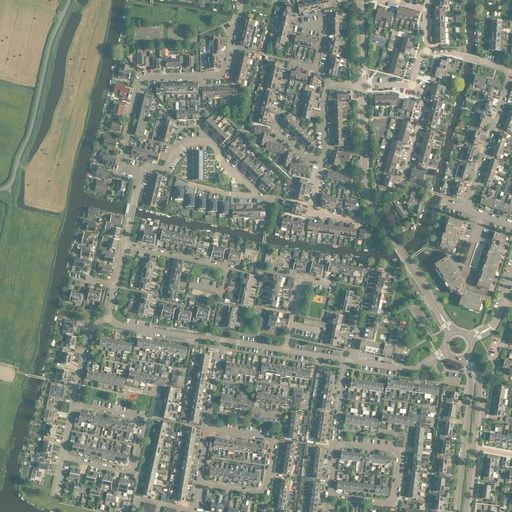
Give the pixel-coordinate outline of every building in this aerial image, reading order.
[(320,0),(313,0),(314,2),(316,12),(317,12),(317,11),(321,10),(320,6),(322,6),(320,0)] [(282,11),(284,12),(292,14),(294,4),(286,2),(284,9),(282,8),(282,11)] [(404,9),(405,8),(402,7),(402,9),(399,8),(396,18),(401,19),(404,9)] [(409,11),(410,9),(408,8),(407,10),(404,9),(401,19),(406,21),(409,11)] [(380,22),(383,11),(378,10),(378,11),(376,17),(375,20),(380,22)] [(406,21),(412,22),(414,12),(415,12),(415,10),(413,10),(412,12),(409,11),(406,21)] [(420,12),(418,11),(418,13),(415,12),(414,12),(412,22),(417,24),(420,12)] [(284,12),(282,17),(295,20),(295,18),(291,17),(292,14),(284,12)] [(388,13),(386,23),(391,24),(394,14),(388,13)] [(246,22),(245,24),(254,27),(255,21),(243,18),(242,21),(246,22)] [(289,27),(289,24),(281,22),(280,28),(292,31),(293,28),(289,27)] [(241,26),(240,29),(256,33),(257,27),(254,27),(245,24),(244,27),(241,26)] [(240,32),(243,33),(243,35),(254,38),(256,33),(240,29),(240,32)] [(340,30),(327,30),(327,33),(331,33),(331,36),(334,36),(334,39),(340,41),(341,38),(341,35),(340,35),(340,30)] [(286,38),(287,35),(278,33),(277,38),(289,41),(290,39),(286,38)] [(238,37),(238,39),(253,43),(254,38),(243,35),(242,37),(238,37)] [(209,41),(210,41),(210,46),(212,46),(223,46),(223,43),(222,43),(222,41),(218,41),(218,38),(209,38),(209,41)] [(289,43),(289,41),(277,38),(276,44),(275,48),(280,49),(281,45),(284,46),(285,42),(289,43)] [(402,43),(412,46),(413,41),(403,38),(402,43)] [(251,50),(253,43),(238,39),(237,42),(241,43),(240,46),(248,48),(248,49),(251,50)] [(430,39),(430,41),(435,41),(435,45),(441,45),(441,48),(447,47),(447,44),(446,44),(445,39),(430,39)] [(330,46),(329,49),(338,51),(339,46),(325,43),(324,45),(330,46)] [(223,49),(223,46),(212,46),(212,52),(209,52),(209,55),(214,55),(217,55),(218,55),(218,52),(222,52),(222,49),(223,49)] [(242,55),(240,54),(238,54),(238,56),(250,60),(252,60),(254,53),(247,52),(247,53),(243,52),(242,55)] [(196,62),(196,54),(193,54),(193,57),(186,57),(186,67),(193,67),(193,62),(196,62)] [(138,55),(137,55),(137,60),(137,65),(143,65),(143,67),(145,67),(149,67),(149,59),(149,58),(145,58),(145,55),(138,55)] [(217,58),(217,55),(214,55),(209,55),(205,55),(205,63),(208,63),(219,63),(219,60),(217,60),(217,58)] [(331,61),(331,64),(339,66),(340,61),(341,58),(336,57),(330,55),(330,58),(328,58),(327,60),(331,61)] [(163,63),(163,56),(160,56),(160,59),(153,59),(153,70),(160,70),(160,63),(163,63)] [(183,64),(183,56),(179,56),(179,60),(175,60),(175,59),(171,59),(171,60),(167,60),(167,68),(180,67),(180,64),(183,64)] [(237,59),(240,60),(241,60),(240,63),(249,65),(250,60),(238,56),(237,59)] [(438,59),(436,68),(445,71),(447,72),(449,63),(452,63),(452,64),(454,65),(455,61),(444,58),(444,61),(438,59)] [(219,66),(219,63),(208,63),(208,69),(205,69),(205,72),(214,72),(214,69),(218,69),(217,66),(219,66)] [(118,77),(128,79),(130,71),(127,70),(128,66),(122,65),(121,69),(120,68),(118,77)] [(246,75),(248,70),(235,67),(234,70),(238,71),(237,73),(246,75)] [(279,72),(280,69),(275,68),(272,67),(271,67),(270,72),(283,75),(283,73),(279,72)] [(389,73),(399,76),(400,71),(390,68),(389,73)] [(442,83),(445,71),(436,68),(434,68),(431,77),(439,79),(438,82),(442,83)] [(295,82),(298,69),(296,69),(295,72),(292,72),(290,80),(295,82)] [(325,69),(325,71),(329,72),(328,75),(339,78),(340,72),(338,72),(325,69)] [(302,74),(300,83),(306,84),(309,72),(306,71),(305,75),(302,74)] [(307,81),(306,84),(304,91),(306,91),(307,92),(309,85),(315,87),(317,78),(311,76),(309,82),(307,81)] [(477,88),(483,90),(487,79),(476,76),(473,85),(477,86),(477,88)] [(235,84),(240,85),(244,86),(245,81),(233,77),(232,80),(235,81),(235,84)] [(277,80),(269,78),(268,83),(280,86),(281,84),(277,83),(277,80)] [(488,79),(487,85),(490,86),(488,93),(484,92),(483,94),(487,95),(490,96),(494,81),(488,79)] [(432,87),(428,86),(427,88),(442,92),(444,92),(446,88),(445,87),(445,84),(442,83),(438,82),(434,81),(432,87)] [(494,87),(498,88),(497,90),(501,91),(502,85),(499,84),(500,82),(494,81),(490,96),(494,98),(495,95),(492,94),(494,87)] [(126,103),(127,99),(128,99),(130,91),(124,89),(125,85),(116,83),(114,92),(120,94),(119,97),(122,98),(121,101),(126,103)] [(160,85),(156,85),(156,95),(161,95),(161,92),(166,92),(166,84),(160,84),(160,85)] [(440,97),(442,92),(427,88),(427,90),(431,92),(430,95),(440,97)] [(274,93),(274,90),(267,89),(267,91),(264,91),(262,96),(264,97),(277,100),(277,97),(273,96),(274,93)] [(322,95),(307,92),(306,91),(304,97),(306,97),(315,99),(316,96),(321,98),(322,95)] [(335,103),(342,103),(346,103),(345,99),(347,99),(347,93),(337,93),(337,99),(335,99),(335,103)] [(142,102),(151,104),(153,96),(142,94),(141,96),(143,97),(142,102)] [(425,97),(424,99),(428,100),(439,103),(442,103),(443,98),(440,97),(430,95),(429,98),(425,97)] [(483,100),(482,103),(492,106),(494,100),(491,100),(492,97),(488,96),(486,101),(483,100)] [(314,102),(315,99),(306,97),(305,102),(319,106),(320,104),(314,102)] [(408,100),(405,99),(404,101),(401,100),(398,112),(401,113),(402,110),(407,111),(410,101),(411,99),(408,98),(408,100)] [(410,101),(407,111),(412,112),(416,100),(414,100),(413,102),(410,101)] [(442,103),(439,103),(428,100),(427,102),(432,103),(431,106),(441,109),(443,103),(442,103)] [(123,110),(125,111),(126,107),(124,107),(124,104),(114,101),(113,105),(115,106),(113,115),(122,117),(123,110)] [(151,104),(142,102),(140,108),(150,111),(151,104)] [(179,112),(177,112),(177,110),(173,110),(173,115),(173,116),(177,116),(177,120),(182,120),(182,112),(182,109),(182,105),(182,102),(179,103),(179,112)] [(263,102),(262,107),(274,110),(275,108),(271,107),(271,104),(263,102)] [(481,109),(480,108),(475,107),(475,109),(485,113),(486,111),(490,112),(492,106),(482,103),(481,105),(482,105),(481,109)] [(430,109),(426,108),(425,110),(440,114),(442,115),(444,110),(441,109),(431,106),(430,109)] [(139,115),(148,117),(150,111),(140,108),(139,115)] [(304,108),(302,113),(315,116),(315,114),(312,113),(312,110),(304,108)] [(474,112),(477,113),(475,119),(476,119),(485,123),(487,117),(484,116),(485,113),(475,109),(474,112)] [(438,119),(440,114),(425,110),(425,112),(429,113),(428,117),(438,119)] [(260,112),(259,118),(272,121),(272,118),(268,117),(269,115),(260,112)] [(291,119),(294,117),(290,113),(285,118),(289,122),(291,119)] [(137,121),(147,123),(148,117),(139,115),(137,121)] [(170,117),(165,116),(164,120),(166,121),(165,123),(156,121),(155,124),(158,124),(164,126),(172,128),(174,122),(170,121),(171,118),(170,117)] [(437,125),(438,119),(428,117),(427,120),(423,118),(422,121),(437,125)] [(111,129),(120,131),(122,124),(115,123),(116,120),(108,118),(107,121),(113,122),(111,129)] [(205,131),(213,122),(209,118),(204,124),(206,126),(203,129),(205,131)] [(285,126),(289,122),(285,118),(282,121),(281,120),(280,122),(284,127),(285,126)] [(291,119),(289,122),(285,126),(287,128),(285,131),(286,132),(295,123),(291,119)] [(470,124),(469,127),(479,130),(480,127),(483,128),(485,123),(476,119),(474,125),(470,124)] [(137,121),(135,127),(145,130),(147,123),(137,121)] [(401,126),(411,129),(413,124),(403,121),(401,126)] [(422,121),(422,123),(426,124),(425,127),(427,128),(433,129),(435,130),(437,125),(422,121)] [(213,122),(205,131),(207,133),(209,130),(211,132),(217,126),(213,122)] [(293,133),(299,127),(295,123),(286,132),(288,134),(291,131),(293,133)] [(213,138),(221,130),(217,126),(211,132),(214,134),(211,137),(213,138)] [(143,138),(145,130),(135,127),(134,132),(132,132),(132,135),(143,138)] [(299,127),(293,133),(295,135),(292,138),(294,140),(303,130),(299,127)] [(468,129),(472,131),(470,136),(479,140),(481,134),(478,133),(479,130),(469,127),(468,129)] [(425,134),(421,132),(420,134),(435,138),(437,130),(435,130),(433,129),(427,128),(426,130),(425,134)] [(219,139),(225,133),(221,130),(213,138),(214,140),(217,137),(219,139)] [(301,141),(307,134),(303,130),(294,140),(296,141),(298,138),(301,141)] [(410,134),(400,131),(398,137),(409,139),(410,134)] [(225,133),(219,139),(221,141),(219,144),(221,146),(229,137),(225,133)] [(511,141),(511,139),(507,138),(508,135),(501,133),(499,138),(511,143),(511,142),(511,141)] [(115,148),(116,148),(117,142),(111,140),(112,136),(104,134),(103,138),(105,139),(104,145),(107,146),(107,149),(114,151),(115,148)] [(302,147),(311,138),(307,134),(301,141),(303,143),(300,146),(302,147)] [(433,144),(435,138),(420,134),(420,136),(424,138),(423,141),(433,144)] [(464,144),(467,145),(473,147),(474,144),(477,145),(479,140),(470,136),(468,142),(465,141),(464,144)] [(398,137),(397,142),(403,143),(407,145),(409,139),(398,137)] [(313,144),(314,142),(315,142),(311,138),(302,147),(303,149),(306,146),(308,148),(312,144),(313,144)] [(511,145),(511,144),(511,143),(499,138),(497,144),(504,146),(505,143),(511,145)] [(397,142),(392,140),(391,146),(401,149),(403,143),(397,142)] [(314,142),(313,144),(312,144),(308,148),(307,149),(311,152),(316,147),(314,145),(315,144),(314,142)] [(502,152),(504,146),(497,144),(495,150),(502,152)] [(226,156),(228,158),(237,149),(232,145),(226,151),(229,153),(226,156)] [(430,154),(432,149),(417,145),(417,147),(421,148),(420,151),(430,154)] [(467,145),(466,148),(465,147),(463,153),(473,157),(475,151),(472,150),(473,147),(467,145)] [(240,153),(240,152),(237,149),(228,158),(230,160),(232,157),(234,159),(240,153)] [(508,154),(505,153),(502,152),(495,150),(493,156),(500,158),(501,155),(507,157),(508,154)] [(103,160),(102,164),(107,165),(107,164),(111,165),(113,158),(106,157),(107,153),(101,152),(99,159),(103,160)] [(244,157),(240,153),(234,159),(236,161),(234,164),(236,166),(244,157)] [(462,159),(461,162),(467,164),(468,161),(471,163),(473,157),(463,153),(461,159),(462,159)] [(427,164),(429,159),(414,155),(414,157),(418,159),(417,162),(427,164)] [(242,171),(250,163),(246,159),(241,165),(243,167),(240,170),(242,171)] [(489,166),(496,168),(499,169),(502,170),(503,167),(497,165),(498,162),(491,160),(489,166)] [(387,161),(385,167),(396,169),(397,164),(387,161)] [(426,170),(427,164),(417,162),(416,165),(412,164),(411,166),(420,168),(426,170)] [(457,170),(461,171),(468,174),(470,168),(466,167),(467,164),(461,162),(460,165),(459,164),(457,170)] [(250,163),(242,171),(244,173),(246,170),(249,172),(254,167),(250,163)] [(96,176),(108,179),(110,172),(103,170),(104,167),(97,166),(97,168),(98,169),(96,176)] [(487,171),(494,174),(496,168),(489,166),(487,171)] [(258,170),(254,167),(249,172),(251,174),(248,177),(250,179),(258,170)] [(384,172),(390,174),(394,175),(396,169),(385,167),(384,172)] [(428,170),(426,170),(420,168),(419,171),(413,169),(410,181),(416,183),(417,180),(422,181),(424,173),(427,173),(428,170)] [(258,170),(250,179),(251,181),(254,178),(257,180),(262,174),(258,170)] [(456,176),(455,179),(461,181),(464,182),(465,179),(466,179),(468,174),(461,171),(459,177),(456,176)] [(494,174),(487,171),(485,177),(492,180),(492,179),(494,174)] [(154,174),(153,180),(161,182),(162,176),(160,176),(161,173),(156,172),(155,175),(154,174)] [(386,176),(384,181),(394,183),(395,180),(399,182),(400,179),(389,176),(390,174),(384,172),(383,175),(386,176)] [(258,187),(260,189),(269,180),(265,176),(259,182),(261,184),(258,187)] [(490,185),(492,182),(498,184),(498,182),(495,180),(492,179),(492,180),(485,177),(483,183),(490,185)] [(454,182),(452,188),(462,191),(464,185),(463,185),(464,182),(461,181),(455,179),(454,182)] [(96,180),(96,183),(97,184),(95,191),(105,194),(107,186),(102,185),(103,181),(96,180)] [(116,190),(118,191),(117,195),(125,197),(128,187),(125,186),(126,182),(118,180),(116,190)] [(267,190),(268,189),(270,191),(275,186),(269,180),(260,189),(262,190),(264,188),(267,190)] [(394,183),(384,181),(383,186),(380,185),(380,188),(386,190),(386,187),(397,190),(398,188),(393,187),(394,183)] [(298,184),(297,189),(309,192),(310,190),(306,189),(307,185),(301,184),(298,184)] [(183,199),(183,187),(180,187),(180,188),(177,188),(177,189),(174,189),(174,199),(183,199)] [(452,188),(449,196),(456,198),(457,196),(460,196),(462,191),(452,188)] [(414,198),(417,199),(419,193),(408,190),(406,196),(403,195),(401,203),(404,204),(405,201),(413,204),(414,198)] [(499,199),(495,198),(494,201),(492,208),(498,210),(500,203),(501,200),(502,196),(503,193),(501,192),(499,199)] [(304,196),(295,194),(294,200),(306,203),(307,200),(303,199),(304,196)] [(194,207),(194,195),(191,195),(191,196),(188,196),(188,197),(185,197),(185,207),(194,207)] [(206,209),(206,197),(202,197),(202,198),(199,198),(199,199),(196,199),(196,209),(206,209)] [(488,199),(483,197),(480,204),(486,206),(488,199)] [(349,214),(351,201),(346,200),(346,198),(343,198),(342,200),(343,200),(342,208),(345,208),(344,209),(348,209),(347,213),(349,214)] [(488,199),(486,206),(492,208),(494,201),(488,199)] [(217,212),(217,200),(213,200),(213,201),(211,201),(211,202),(207,202),(207,212),(217,212)] [(351,201),(349,214),(352,214),(352,210),(356,210),(357,210),(359,208),(359,207),(358,204),(356,204),(357,202),(351,201)] [(228,214),(228,202),(225,202),(225,204),(222,204),(222,205),(219,205),(219,214),(228,214)] [(302,205),(293,202),(292,208),(304,211),(305,209),(301,208),(302,205)] [(506,205),(500,203),(498,210),(503,212),(506,205)] [(506,205),(503,212),(509,213),(511,204),(511,203),(510,203),(509,206),(506,205)] [(268,221),(269,214),(268,214),(268,213),(265,213),(265,209),(262,209),(262,205),(260,205),(260,221),(264,221),(268,221)] [(100,210),(89,207),(88,214),(88,217),(96,219),(97,216),(98,216),(100,210)] [(411,217),(406,210),(404,212),(400,207),(390,213),(394,219),(396,217),(399,222),(406,217),(408,219),(411,217)] [(106,221),(106,224),(113,226),(113,223),(121,225),(123,218),(111,215),(110,222),(106,221)] [(281,227),(287,229),(290,216),(287,216),(286,220),(283,219),(281,227)] [(297,222),(294,221),(292,230),(297,231),(300,219),(298,218),(297,222)] [(461,228),(462,229),(463,226),(462,225),(463,222),(455,220),(448,218),(447,221),(446,220),(445,223),(447,224),(444,231),(445,231),(444,234),(443,233),(440,241),(441,241),(440,244),(439,244),(438,247),(439,247),(439,248),(453,253),(455,245),(454,245),(457,238),(459,239),(460,236),(459,235),(461,228)] [(86,230),(95,232),(96,225),(95,225),(96,222),(83,219),(82,223),(88,225),(86,230)] [(302,219),(300,219),(297,231),(303,232),(303,231),(307,232),(308,225),(305,224),(301,223),(302,219)] [(120,229),(112,227),(113,226),(106,224),(105,229),(112,230),(110,236),(118,237),(120,229)] [(360,231),(357,230),(356,239),(356,240),(364,241),(364,240),(366,227),(364,227),(363,231),(360,230),(360,231)] [(364,240),(370,240),(371,236),(374,236),(374,233),(371,233),(371,232),(368,231),(368,227),(366,227),(364,240)] [(143,238),(142,242),(148,243),(151,232),(140,229),(138,238),(139,238),(139,237),(143,238)] [(159,234),(158,239),(166,241),(168,232),(169,231),(165,230),(163,229),(162,234),(159,234)] [(148,243),(154,244),(155,239),(158,239),(159,234),(151,232),(148,243)] [(84,233),(82,242),(93,245),(95,238),(90,237),(91,234),(84,233)] [(447,256),(433,265),(450,293),(453,291),(461,297),(458,306),(479,313),(483,301),(486,302),(490,290),(491,290),(492,287),(491,287),(492,284),(495,276),(496,276),(496,273),(497,270),(500,262),(501,259),(502,256),(504,248),(502,247),(503,245),(504,245),(505,244),(506,245),(507,242),(506,241),(507,237),(501,235),(494,233),(491,240),(490,240),(489,243),(491,244),(488,250),(485,258),(486,258),(483,265),(483,264),(481,270),(475,268),(472,267),(469,266),(465,265),(460,277),(447,256)] [(198,242),(195,242),(196,237),(194,236),(193,238),(190,237),(188,246),(197,248),(198,244),(198,242)] [(109,248),(115,250),(118,240),(103,237),(102,241),(109,242),(109,245),(110,245),(109,248)] [(203,257),(208,258),(210,251),(211,246),(208,246),(208,244),(204,243),(203,245),(198,244),(197,248),(196,253),(203,255),(203,257)] [(77,250),(82,253),(81,256),(89,257),(91,251),(89,250),(90,247),(78,245),(77,249),(77,250)] [(216,246),(214,246),(211,245),(211,246),(210,251),(212,251),(211,257),(217,258),(219,249),(216,248),(216,246)] [(282,247),(280,256),(293,258),(294,249),(282,247)] [(223,259),(224,254),(227,255),(228,249),(223,248),(222,249),(219,249),(217,258),(223,259)] [(228,260),(234,262),(236,253),(233,252),(233,250),(228,249),(227,255),(229,255),(228,260)] [(256,263),(259,252),(245,249),(245,252),(244,258),(251,260),(251,262),(256,263)] [(114,256),(114,253),(102,250),(101,255),(105,256),(104,261),(113,263),(114,256)] [(240,263),(240,262),(240,260),(243,260),(244,258),(245,252),(239,251),(239,253),(236,253),(234,262),(240,263)] [(280,256),(277,256),(265,253),(263,263),(272,265),(272,267),(277,268),(278,266),(279,262),(278,262),(280,256)] [(290,271),(292,264),(293,259),(280,256),(278,262),(279,262),(278,266),(285,267),(284,269),(290,271)] [(293,256),(293,259),(292,264),(294,264),(293,269),(299,271),(302,258),(293,256)] [(84,268),(85,263),(89,264),(90,261),(76,257),(74,266),(81,267),(80,270),(83,271),(84,268)] [(155,260),(143,257),(142,262),(145,263),(159,266),(159,264),(155,263),(155,260)] [(310,260),(302,258),(299,271),(305,272),(306,267),(308,267),(310,262),(310,260)] [(325,271),(328,272),(334,273),(335,264),(336,262),(330,261),(329,266),(327,265),(325,271)] [(315,263),(310,262),(308,267),(311,268),(310,273),(316,274),(318,265),(315,265),(315,263)] [(103,269),(101,274),(110,276),(111,269),(111,266),(99,263),(98,268),(103,269)] [(169,263),(168,265),(173,266),(173,269),(182,271),(183,266),(169,263)] [(316,274),(322,276),(323,270),(325,271),(327,265),(321,264),(321,266),(318,265),(316,274)] [(144,268),(143,273),(157,276),(157,274),(152,273),(153,270),(144,268)] [(365,277),(366,269),(361,268),(361,269),(358,269),(356,278),(362,279),(362,276),(365,277)] [(371,276),(385,279),(386,274),(383,273),(383,270),(378,269),(378,272),(377,272),(375,271),(374,274),(371,274),(371,276)] [(253,279),(253,276),(241,273),(240,278),(243,279),(257,282),(257,280),(253,279)] [(369,275),(368,277),(371,278),(375,279),(375,282),(384,284),(385,279),(371,276),(369,275)] [(156,289),(154,288),(154,286),(141,283),(139,288),(149,290),(148,291),(155,293),(156,289)] [(251,286),(242,284),(241,289),(255,292),(255,290),(251,289),(251,286)] [(368,285),(367,287),(368,287),(373,289),(372,291),(382,294),(383,289),(369,285),(369,286),(368,285)] [(75,303),(81,304),(82,301),(84,302),(87,288),(84,288),(83,293),(81,293),(80,295),(77,294),(75,303)] [(93,290),(88,288),(87,288),(84,302),(87,302),(88,300),(93,301),(95,292),(92,291),(93,290)] [(269,292),(269,295),(278,297),(279,292),(265,289),(265,291),(269,292)] [(70,302),(75,303),(77,294),(74,293),(74,291),(69,290),(67,300),(70,301),(70,302)] [(102,302),(104,292),(99,291),(98,293),(95,292),(93,301),(99,302),(99,301),(102,302)] [(175,301),(176,296),(162,293),(162,294),(162,295),(167,296),(166,299),(175,301)] [(142,294),(141,299),(155,302),(155,300),(151,299),(151,296),(142,294)] [(239,294),(238,299),(252,302),(253,300),(248,299),(249,296),(239,294)] [(371,298),(370,301),(370,302),(380,304),(381,299),(367,295),(366,297),(371,298)] [(276,307),(277,302),(263,299),(262,301),(267,302),(267,305),(276,307)] [(140,304),(139,309),(153,312),(153,310),(149,309),(149,306),(140,304)] [(166,308),(166,306),(159,304),(157,313),(161,314),(161,316),(167,317),(169,308),(166,308)] [(362,305),(361,307),(364,307),(367,308),(366,311),(368,312),(373,313),(377,314),(378,311),(378,308),(364,305),(362,305)] [(192,314),(194,314),(196,306),(193,306),(192,311),(189,311),(189,313),(186,312),(184,321),(190,322),(192,314)] [(201,307),(197,306),(196,306),(194,314),(197,315),(196,318),(202,319),(204,310),(201,309),(201,307)] [(174,313),(177,314),(178,308),(172,307),(172,309),(169,308),(167,317),(173,318),(174,313)] [(241,310),(240,309),(229,307),(228,312),(237,314),(239,315),(242,315),(243,313),(240,313),(241,310)] [(178,320),(184,321),(186,312),(183,311),(183,309),(178,308),(177,314),(179,314),(178,320)] [(215,310),(213,310),(208,309),(207,311),(204,310),(202,319),(208,320),(208,318),(212,319),(213,313),(214,313),(215,310)] [(264,315),(264,317),(265,317),(267,318),(267,319),(268,319),(268,321),(277,323),(279,323),(280,318),(269,316),(267,316),(264,315)] [(238,322),(236,322),(236,319),(227,317),(226,322),(240,325),(241,323),(237,323),(238,322)] [(366,319),(366,322),(382,325),(383,320),(369,317),(369,320),(366,319)] [(63,329),(63,332),(66,333),(72,334),(73,331),(74,327),(76,327),(77,322),(71,320),(66,319),(65,322),(63,329)] [(223,327),(236,330),(236,327),(240,327),(240,325),(226,322),(224,322),(223,327)] [(366,322),(365,324),(370,325),(370,328),(371,328),(378,330),(379,330),(379,326),(382,326),(382,325),(366,322)] [(275,333),(276,328),(262,325),(262,327),(266,328),(266,331),(275,333)] [(67,339),(67,341),(66,342),(76,344),(77,338),(74,337),(74,334),(72,334),(66,333),(65,338),(67,339)] [(142,356),(145,356),(146,349),(149,349),(151,341),(151,340),(150,340),(148,339),(147,340),(147,341),(144,340),(143,348),(143,352),(142,352),(142,356)] [(118,350),(124,351),(125,343),(126,341),(120,340),(119,342),(118,350)] [(64,344),(63,350),(69,351),(69,348),(74,349),(76,344),(66,342),(66,345),(64,344)] [(385,356),(393,358),(395,347),(390,346),(385,345),(383,355),(385,356)] [(63,350),(61,355),(63,355),(63,359),(72,361),(73,355),(68,354),(69,351),(63,350)] [(209,356),(201,354),(200,361),(208,362),(209,356)] [(60,361),(60,364),(56,363),(55,365),(65,368),(66,365),(71,366),(72,361),(63,359),(62,362),(60,361)] [(503,368),(509,370),(511,362),(505,360),(503,368)] [(56,368),(55,374),(68,377),(70,371),(64,370),(65,368),(55,365),(55,368),(56,368)] [(324,372),(323,379),(334,381),(335,376),(334,376),(334,374),(324,372)] [(52,381),(52,383),(63,385),(64,382),(67,383),(68,377),(55,374),(53,380),(55,380),(54,382),(52,381)] [(194,378),(190,377),(189,381),(196,382),(196,385),(204,386),(205,380),(197,379),(194,378)] [(51,385),(49,395),(58,397),(60,398),(63,398),(66,388),(63,387),(63,385),(52,383),(51,385)] [(377,384),(376,392),(375,395),(374,401),(370,400),(369,403),(377,404),(379,392),(382,393),(383,384),(382,383),(380,383),(379,384),(377,384)] [(412,392),(413,384),(407,383),(406,393),(405,397),(404,401),(407,402),(407,399),(408,399),(409,392),(412,392)] [(447,396),(446,401),(452,402),(453,399),(457,400),(458,393),(451,392),(450,396),(447,396)] [(60,400),(60,398),(58,397),(49,395),(46,408),(52,410),(52,409),(56,410),(58,411),(61,411),(63,401),(60,400)] [(292,399),(287,398),(282,397),(281,406),(286,407),(286,404),(291,405),(292,399)] [(446,401),(445,408),(448,409),(448,411),(455,412),(456,406),(452,405),(452,402),(446,401)] [(56,416),(57,412),(58,411),(56,410),(52,409),(52,410),(46,408),(46,411),(43,421),(46,422),(47,422),(53,423),(54,416),(56,416)] [(328,419),(329,414),(320,413),(320,411),(317,410),(316,410),(316,414),(319,415),(319,418),(328,419)] [(168,419),(169,413),(161,411),(160,417),(168,419)] [(444,414),(443,419),(449,420),(450,418),(454,419),(455,412),(448,411),(447,415),(444,414)] [(80,416),(76,415),(74,424),(78,424),(79,422),(85,423),(86,415),(80,413),(80,416)] [(408,418),(407,426),(413,427),(414,423),(418,424),(419,416),(412,414),(412,415),(408,414),(408,418)] [(442,425),(441,429),(445,429),(452,430),(453,424),(449,423),(449,420),(443,419),(442,422),(442,425)] [(112,429),(115,430),(116,422),(110,420),(109,428),(108,432),(107,435),(110,436),(112,429)] [(46,422),(44,430),(47,431),(56,433),(57,427),(54,426),(55,423),(53,423),(47,422),(46,422)] [(167,424),(159,422),(157,429),(165,431),(167,424)] [(130,433),(133,434),(135,426),(129,424),(127,432),(126,439),(125,438),(125,439),(128,440),(130,433)] [(440,433),(440,438),(448,439),(449,437),(451,437),(452,430),(445,429),(444,433),(440,433)] [(507,437),(503,436),(502,444),(508,445),(511,431),(508,430),(507,437)] [(44,433),(43,439),(49,440),(50,437),(55,438),(56,433),(47,431),(46,434),(44,433)] [(82,434),(76,433),(75,436),(79,437),(77,444),(74,444),(74,443),(70,442),(68,449),(72,450),(72,451),(78,453),(80,445),(81,441),(80,441),(81,437),(82,437),(82,434)] [(210,440),(209,448),(214,449),(214,447),(219,448),(220,439),(220,438),(219,438),(219,437),(216,437),(215,441),(214,441),(211,440),(210,440)] [(442,444),(442,448),(449,449),(450,442),(448,442),(448,439),(440,438),(439,443),(442,444)] [(43,439),(43,441),(41,447),(52,450),(54,444),(49,443),(49,440),(43,439)] [(104,447),(105,443),(103,442),(101,450),(98,449),(96,457),(102,458),(104,450),(104,447)] [(289,445),(287,444),(286,450),(295,451),(299,451),(299,449),(295,448),(296,446),(295,446),(296,443),(290,442),(289,445)] [(314,445),(314,448),(315,448),(315,454),(324,455),(325,450),(324,449),(325,447),(314,445)] [(51,455),(52,453),(52,450),(41,447),(39,456),(47,457),(48,455),(51,455)] [(161,448),(153,447),(152,447),(151,449),(152,450),(152,453),(160,454),(164,455),(167,456),(168,453),(160,451),(161,448)] [(438,451),(437,457),(443,457),(444,455),(448,456),(449,449),(442,448),(441,452),(438,451)] [(158,461),(160,454),(152,453),(150,459),(158,461)] [(128,456),(122,454),(120,462),(126,464),(128,456)] [(363,463),(366,463),(367,455),(361,454),(360,462),(359,465),(359,469),(358,472),(361,473),(363,463)] [(33,468),(39,469),(43,470),(45,470),(48,471),(50,461),(47,460),(47,457),(39,456),(36,455),(33,468)] [(437,457),(436,462),(440,463),(439,466),(447,467),(447,461),(443,460),(443,457),(437,457)] [(150,459),(149,465),(157,467),(158,461),(150,459)] [(435,470),(435,475),(443,476),(443,474),(446,474),(447,467),(439,466),(439,470),(435,470)] [(44,476),(45,470),(43,470),(39,469),(38,472),(33,470),(30,481),(40,483),(42,475),(44,476)] [(70,472),(69,477),(78,479),(81,470),(77,469),(77,470),(71,469),(70,472)] [(94,473),(93,477),(86,475),(86,476),(86,479),(85,481),(86,481),(95,483),(97,473),(94,473)] [(320,482),(321,479),(322,479),(322,474),(313,473),(311,473),(311,478),(309,478),(308,480),(320,482)] [(78,482),(77,486),(74,485),(73,491),(83,493),(84,487),(86,481),(85,481),(86,479),(86,476),(83,475),(82,483),(78,482)] [(104,475),(102,480),(102,482),(102,484),(100,490),(104,491),(105,485),(111,486),(113,477),(104,475)] [(434,481),(434,485),(437,485),(444,486),(445,479),(443,479),(443,476),(435,475),(434,481)] [(99,497),(100,490),(102,484),(102,482),(102,480),(99,479),(98,487),(94,486),(93,489),(91,489),(90,495),(99,497)] [(135,482),(120,479),(118,486),(118,488),(118,491),(127,493),(127,490),(133,491),(135,482)] [(382,487),(383,483),(383,479),(380,479),(379,487),(376,486),(375,494),(381,495),(382,487)] [(320,489),(321,484),(320,484),(320,482),(308,480),(308,483),(311,483),(311,488),(320,489)] [(483,486),(482,492),(490,493),(490,490),(494,490),(495,484),(488,484),(488,486),(483,486)] [(115,503),(117,494),(118,491),(118,488),(118,486),(115,485),(114,491),(110,490),(110,493),(107,493),(105,501),(115,503)] [(433,489),(432,494),(439,495),(439,492),(444,492),(444,486),(437,485),(434,485),(433,489)] [(150,497),(150,496),(153,497),(154,495),(151,494),(152,491),(144,489),(142,495),(150,497)] [(490,497),(490,493),(482,492),(482,499),(486,500),(486,502),(492,503),(493,498),(490,497)] [(435,500),(435,504),(442,504),(443,498),(438,497),(439,495),(432,494),(432,500),(435,500)] [(210,511),(212,511),(216,511),(218,504),(212,503),(212,498),(209,498),(207,511),(210,511)] [(225,511),(227,501),(225,500),(224,505),(218,504),(216,511),(225,511)] [(230,501),(227,501),(225,511),(234,511),(235,509),(229,508),(230,501)] [(431,507),(430,511),(436,511),(437,510),(441,511),(442,504),(435,504),(431,503),(431,507)]
